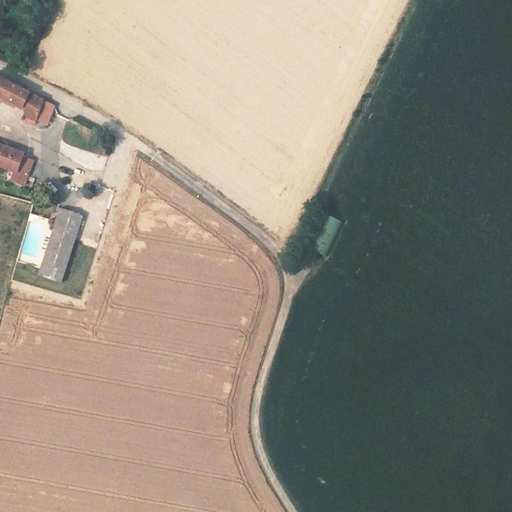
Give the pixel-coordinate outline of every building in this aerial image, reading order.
[(37,119),(44,100),(0,78),(0,97),(19,107),(27,119),(25,125),(34,128),(37,119)] [(44,100),(37,119),(48,123),(54,106),(44,100)] [(0,166),(16,172),(13,180),(24,184),(33,160),(22,156),(24,153),(0,144),(0,166)] [(83,216),(61,208),(39,275),(61,282),(83,216)] [(312,249),(326,254),(339,218),(324,213),(312,249)]
